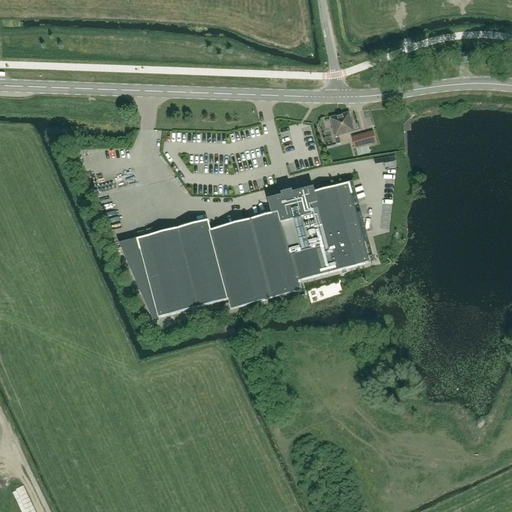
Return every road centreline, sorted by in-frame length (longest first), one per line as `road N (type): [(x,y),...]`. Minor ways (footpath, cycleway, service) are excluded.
road 1 (secondary): [(334,96),(0,85)]
road 2 (secondary): [(511,85),(334,96)]
